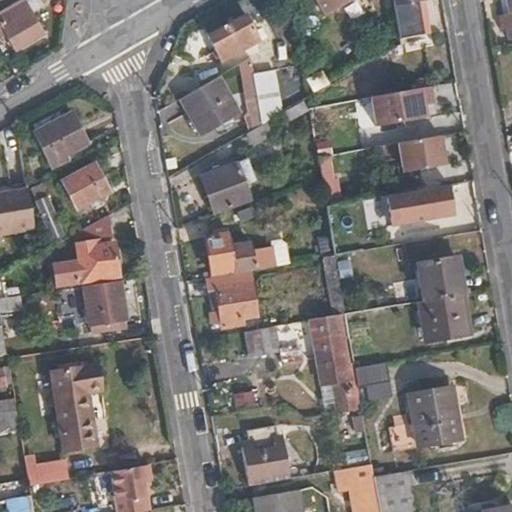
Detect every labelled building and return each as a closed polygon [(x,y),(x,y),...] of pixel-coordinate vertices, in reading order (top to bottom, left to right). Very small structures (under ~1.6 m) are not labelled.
[(43,35),(23,0),(20,0),(0,12),(0,38),(6,35),(16,51),(43,35)] [(323,0),(325,3),(329,0),(335,9),(350,0),(323,0)] [(391,0),(397,32),(424,27),(420,1),(425,1),(424,0),(391,0)] [(503,14),(505,29),(508,41),(511,39),(511,0),(504,0),(507,13),(503,14)] [(246,15),(206,36),(220,62),(260,41),(246,15)] [(250,58),(239,65),(241,78),(253,76),(253,74),(250,58)] [(261,124),(282,112),(275,70),(253,74),(253,76),(253,77),(258,106),(261,124)] [(219,77),(179,100),(200,137),(240,114),(219,77)] [(242,79),(246,108),(258,106),(253,77),(242,79)] [(376,127),(426,119),(424,104),(435,102),(432,86),(371,97),(376,127)] [(243,117),(247,132),(261,124),(258,106),(246,108),(243,117)] [(72,114),(34,133),(51,167),(67,159),(65,155),(66,154),(87,143),(72,114)] [(437,157),(439,162),(454,159),(449,136),(412,142),(412,143),(401,146),(404,161),(416,159),(416,161),(432,158),(437,157)] [(331,155),(318,157),(321,180),(335,178),(331,155)] [(248,159),(200,177),(212,213),(250,199),(245,185),(256,182),(248,159)] [(94,164),(63,181),(76,209),(108,191),(94,164)] [(468,183),(449,188),(453,206),(472,201),(468,183)] [(0,235),(39,229),(30,189),(0,194),(0,235)] [(47,196),(33,202),(50,240),(64,234),(47,196)] [(398,198),(356,206),(361,234),(403,226),(398,198)] [(354,202),(325,207),(334,255),(362,251),(354,202)] [(113,235),(110,215),(74,234),(78,261),(52,265),(56,286),(120,277),(114,240),(102,241),(102,236),(113,235)] [(461,215),(444,218),(448,234),(465,231),(461,215)] [(234,270),(235,273),(250,270),(290,263),(287,244),(280,239),(271,241),(271,247),(252,250),(251,241),(230,244),(228,231),(213,234),(213,237),(203,238),(209,275),(234,270)] [(334,255),(331,241),(320,243),(323,258),(334,255)] [(322,258),(332,317),(344,315),(334,255),(323,258),(322,258)] [(460,295),(466,294),(459,255),(450,256),(457,295),(460,295)] [(457,295),(450,256),(415,262),(422,302),(457,295)] [(235,273),(205,278),(207,292),(214,291),(218,311),(220,324),(221,329),(245,325),(244,318),(258,316),(250,270),(235,273)] [(127,321),(121,281),(83,287),(89,333),(123,328),(122,322),(127,321)] [(0,298),(0,311),(22,308),(20,295),(0,298)] [(422,302),(418,302),(424,341),(467,334),(460,295),(457,295),(422,302)] [(220,324),(218,311),(209,312),(212,325),(220,324)] [(23,315),(3,317),(6,337),(26,335),(23,315)] [(332,317),(243,332),(247,357),(280,351),(277,338),(311,333),(312,340),(315,359),(320,387),(321,387),(331,385),(356,380),(354,369),(344,315),(332,317)] [(315,359),(312,340),(294,342),(298,362),(315,359)] [(389,382),(386,363),(354,368),(358,388),(364,386),(389,382)] [(98,364),(50,372),(63,452),(96,446),(88,393),(102,391),(98,364)] [(12,384),(9,368),(2,369),(4,385),(12,384)] [(356,380),(331,385),(336,413),(360,409),(356,380)] [(392,397),(389,382),(364,386),(366,401),(392,397)] [(331,385),(321,387),(325,415),(336,413),(331,385)] [(412,423),(388,427),(393,452),(416,448),(462,440),(452,386),(407,394),(412,423)] [(0,413),(16,411),(14,398),(0,400),(0,413)] [(16,411),(0,413),(0,433),(20,430),(16,411)] [(242,447),(249,486),(291,480),(283,441),(278,442),(275,427),(246,431),(249,446),(242,447)] [(29,479),(30,486),(68,479),(65,460),(27,467),(29,479)] [(116,511),(143,511),(150,511),(144,482),(151,481),(148,465),(109,472),(116,511)] [(0,484),(29,479),(27,467),(26,466),(0,470),(0,484)] [(335,472),(337,485),(349,483),(373,479),(371,467),(335,472)] [(114,502),(109,472),(94,475),(99,505),(113,503),(114,502)] [(379,511),(415,511),(409,473),(373,479),(379,511)] [(379,511),(373,479),(349,483),(354,511),(379,511)] [(253,498),(255,511),(301,511),(298,491),(297,491),(269,496),(253,498)] [(32,511),(31,498),(14,501),(16,511),(32,511)]
